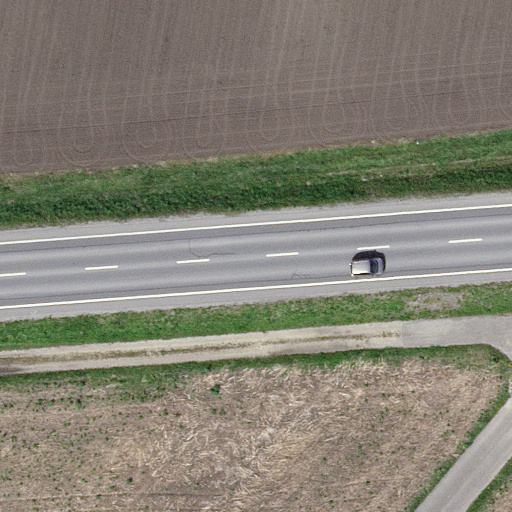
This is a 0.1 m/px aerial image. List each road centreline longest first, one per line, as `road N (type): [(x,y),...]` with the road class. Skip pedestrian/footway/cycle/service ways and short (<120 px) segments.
road 1 (track): [(0,191),(511,152)]
road 2 (secondary): [(0,274),(511,236)]
road 3 (track): [(0,387),(511,350)]
